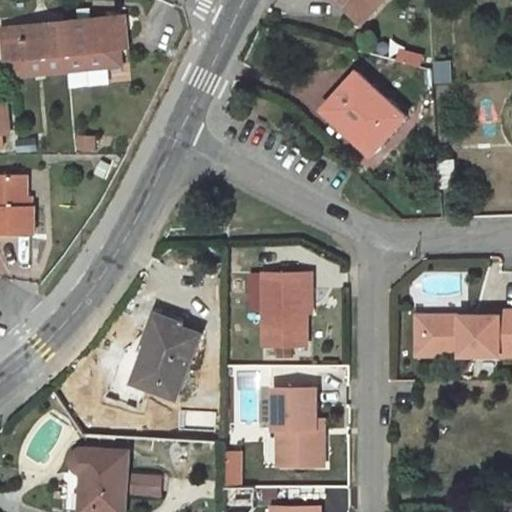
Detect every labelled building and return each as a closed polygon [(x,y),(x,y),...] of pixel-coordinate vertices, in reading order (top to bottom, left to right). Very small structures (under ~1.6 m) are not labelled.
[(382,0),(345,0),(365,19),(382,0)] [(65,19),(68,54),(122,49),(131,48),(127,13),(65,19)] [(65,19),(3,26),(6,60),(14,60),(68,54),(65,19)] [(70,69),(124,63),(122,49),(68,54),(70,69)] [(68,54),(14,60),(16,74),(70,69),(68,54)] [(451,81),(450,61),(435,62),(437,82),(451,81)] [(372,152),(407,116),(359,71),(324,108),(372,152)] [(10,103),(4,103),(7,131),(13,130),(10,103)] [(455,160),(438,161),(440,187),(457,186),(455,160)] [(0,234),(39,235),(40,206),(31,206),(32,176),(0,174),(0,234)] [(314,273),(266,273),(266,346),(309,346),(309,315),(309,289),(314,289),(314,273)] [(177,395),(201,331),(160,315),(136,378),(177,395)] [(464,324),(464,316),(420,317),(420,356),(427,355),(427,325),(464,324)] [(511,316),(464,316),(464,324),(427,325),(427,355),(511,355),(511,316)] [(320,421),(319,389),(277,389),(277,430),(281,430),(287,430),(287,467),(327,467),(327,438),(320,430),(320,421)] [(128,511),(131,449),(91,446),(85,446),(81,448),(78,452),(76,457),(77,461),(78,464),(86,469),(85,508),(128,511)] [(226,454),(226,466),(241,466),(241,454),(226,454)] [(241,466),(226,466),(226,487),(241,487),(241,466)] [(139,473),(140,496),(164,495),(163,472),(139,473)] [(247,507),(247,487),(226,487),(226,507),(247,507)]
